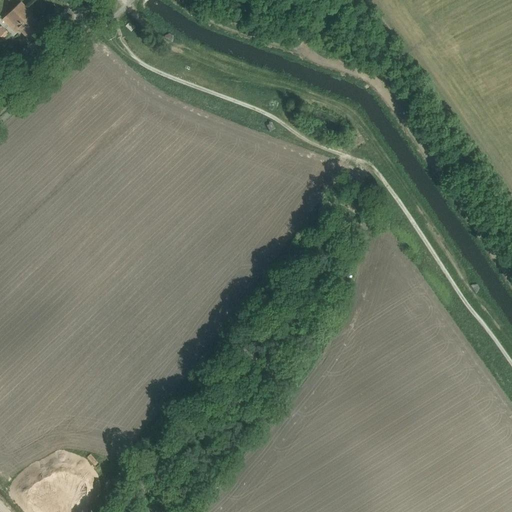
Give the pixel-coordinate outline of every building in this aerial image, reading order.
[(19,28),(27,38),(41,26),(32,16),(33,15),(21,1),(2,19),(15,32),(19,28)] [(0,26),(0,35),(3,38),(9,32),(2,25),(0,26)] [(163,35),(162,36),(171,42),(172,40),(172,35),(168,32),(163,35)] [(271,121),(265,123),(268,131),(275,129),(271,121)] [(471,283),(470,284),(476,293),(477,292),(479,287),(477,283),(471,283)]
